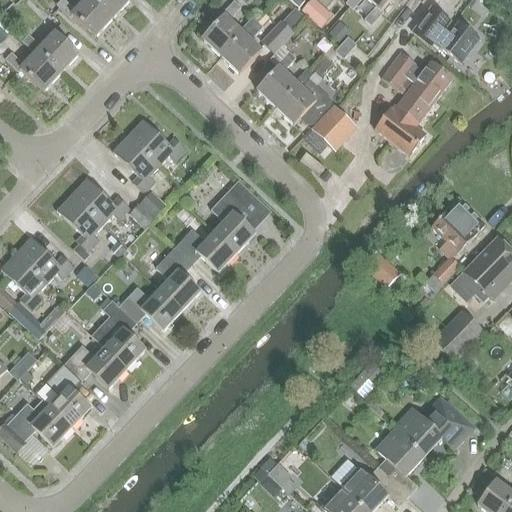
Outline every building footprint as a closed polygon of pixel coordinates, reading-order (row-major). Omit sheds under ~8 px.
[(95,40),(112,21),(89,0),(87,0),(86,2),(75,13),(62,1),(56,7),(70,20),(72,18),(95,40)] [(89,0),(112,21),(130,3),(126,0),(84,0),(86,2),(87,0),(89,0)] [(307,1),(305,0),(287,0),(287,1),(298,11),(307,1)] [(310,22),(322,9),(312,0),(311,0),(300,13),(310,22)] [(350,0),(345,5),(352,12),(362,0),(350,0)] [(362,0),(354,10),(365,20),(376,9),(365,0),(362,0)] [(365,0),(376,9),(364,22),(371,28),(384,14),(381,12),(391,0),(365,0)] [(243,35),(240,33),(229,22),(241,9),(234,3),(221,17),(223,19),(202,42),(220,59),(243,35)] [(295,10),(281,25),(291,35),(305,20),(295,10)] [(433,46),(459,66),(479,41),(459,25),(449,37),(443,32),(449,23),(432,10),(412,35),(430,49),(433,46)] [(261,53),(250,43),(262,30),(252,20),(240,33),(243,35),(220,59),(239,77),(261,53)] [(281,25),(278,23),(259,45),(272,57),(292,36),(291,35),(281,25)] [(338,25),(328,36),(340,46),(350,35),(338,25)] [(61,76),(78,57),(54,35),(41,49),(28,37),(22,44),(35,56),(37,53),(61,76)] [(343,63),(355,49),(356,48),(348,41),(336,54),(335,55),(343,63)] [(43,94),(61,76),(37,53),(35,56),(24,67),(11,55),(5,62),(18,75),(20,72),(43,94)] [(297,87),(294,84),(283,74),(295,61),(288,54),(276,68),(278,70),(256,93),(275,111),(297,87)] [(436,103),(453,81),(431,64),(423,75),(400,57),(391,69),(436,103)] [(329,104),(315,90),(321,83),(319,80),(329,65),(322,58),(308,73),(306,71),(294,84),(297,87),(275,111),(293,128),(301,120),(307,125),(313,125),(329,107),(329,104)] [(419,126),(436,103),(391,69),(382,81),(405,98),(394,113),(391,111),(374,132),(409,159),(425,137),(415,130),(419,125),(419,126)] [(310,131),(332,152),(355,127),(333,107),(310,131)] [(127,139),(159,169),(169,159),(174,164),(186,152),(174,141),(168,147),(143,123),(127,139)] [(150,179),(159,169),(127,139),(112,155),(138,179),(132,185),(144,196),(155,184),(150,179)] [(71,198),(103,228),(113,218),(118,222),(129,210),(118,200),(112,206),(86,182),(71,198)] [(238,221),(256,201),(238,184),(211,213),(224,226),(214,235),(237,257),(255,237),(238,221)] [(139,205),(154,219),(165,208),(150,194),(139,205)] [(94,238),(103,228),(71,198),(56,214),(82,238),(76,244),(78,246),(72,253),(84,265),(91,258),(88,255),(99,243),(94,238)] [(447,213),(431,229),(445,243),(457,255),(485,228),(467,210),(466,211),(457,203),(448,213),(447,213)] [(142,231),(154,219),(139,205),(127,217),(142,231)] [(237,257),(214,235),(205,245),(192,233),(174,252),(192,269),(201,259),(218,276),(237,257)] [(464,275),(459,281),(475,296),(483,304),(489,298),(489,299),(506,281),(510,285),(511,282),(511,253),(497,239),(463,274),(464,275)] [(15,257),(47,287),(57,277),(62,281),(73,269),(62,259),(56,265),(30,241),(15,257)] [(110,252),(117,259),(125,251),(117,244),(110,252)] [(182,279),(192,269),(174,252),(156,271),(169,284),(159,293),(181,314),(200,295),(182,279)] [(372,259),(364,269),(387,290),(400,277),(376,255),(372,259)] [(38,297),(47,287),(15,257),(0,272),(26,297),(20,303),(31,314),(43,302),(38,297)] [(446,261),(423,285),(424,286),(433,295),(458,270),(450,262),(447,259),(446,261)] [(85,273),(77,282),(87,290),(87,291),(95,282),(85,273)] [(181,314),(159,293),(150,303),(137,291),(119,310),(136,327),(146,317),(163,334),(181,314)] [(119,310),(118,311),(110,303),(100,313),(108,321),(90,340),(103,352),(104,351),(126,372),(145,353),(127,336),(136,327),(119,310)] [(39,327),(16,305),(7,315),(30,337),(39,327)] [(484,335),(459,312),(429,344),(454,367),(484,335)] [(104,351),(103,352),(95,361),(82,349),(63,368),(81,385),(90,375),(108,392),(126,372),(104,351)] [(36,363),(27,355),(8,375),(17,383),(36,363)] [(460,362),(454,367),(472,385),(479,378),(470,369),(469,370),(460,362)] [(72,394),(81,385),(63,368),(35,398),(41,404),(42,403),(49,409),(71,430),(89,411),(72,394)] [(71,430),(49,409),(42,403),(41,404),(33,412),(27,407),(6,429),(4,427),(0,431),(0,441),(16,457),(25,447),(23,446),(35,433),(53,450),(71,430)] [(453,452),(462,442),(469,435),(470,436),(472,434),(440,403),(423,422),(412,412),(394,432),(423,460),(441,441),(453,452)] [(385,461),(376,471),(386,479),(408,500),(417,490),(406,479),(423,460),(394,432),(375,452),(385,461)] [(278,466),(268,477),(289,498),(297,490),(288,481),(291,478),(278,466)] [(260,470),(252,478),(260,485),(267,478),(268,477),(260,470)] [(386,479),(376,471),(368,480),(358,470),(339,490),(362,511),(374,511),(387,499),(398,510),(408,500),(386,479)] [(505,511),(511,503),(511,493),(511,495),(495,483),(477,508),(482,511),(505,511)] [(362,511),(339,490),(321,510),(323,511),(362,511)]
